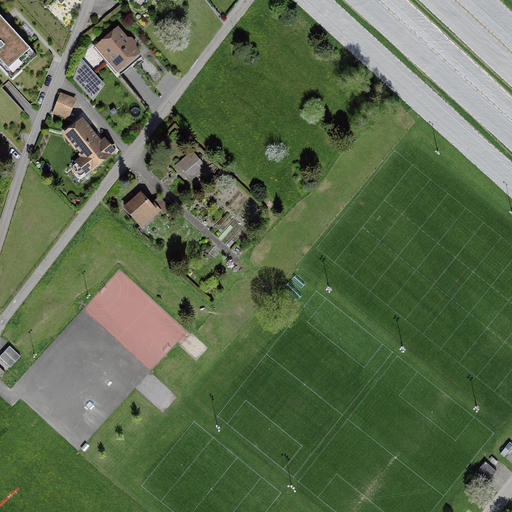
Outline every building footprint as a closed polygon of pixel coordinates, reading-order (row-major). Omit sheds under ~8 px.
[(0,67),(8,76),(34,52),(0,15),(0,67)] [(138,52),(118,29),(100,44),(111,56),(107,59),(116,70),(138,52)] [(89,95),(99,86),(80,64),(74,78),(89,95)] [(53,111),(67,116),(74,99),(60,93),(53,111)] [(112,149),(105,140),(101,144),(82,120),(68,132),(72,138),(70,140),(83,157),(79,161),(86,169),(112,149)] [(201,168),(199,165),(206,159),(199,152),(195,155),(192,152),(180,163),(179,162),(175,166),(179,170),(183,167),(189,174),(192,175),(201,168)] [(153,207),(141,193),(125,207),(142,226),(151,218),(147,213),(153,207)] [(171,211),(160,198),(154,204),(165,216),(171,211)] [(0,356),(0,357),(10,367),(20,356),(9,346),(0,356)]
